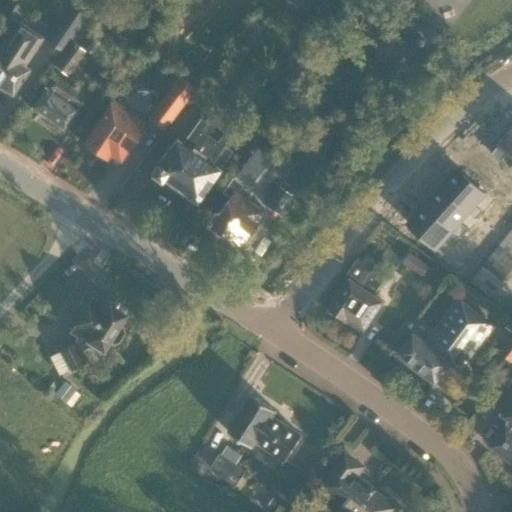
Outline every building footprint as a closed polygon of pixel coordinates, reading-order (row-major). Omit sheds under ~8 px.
[(46,39),(61,49),(86,13),(70,3),(46,39)] [(0,87),(10,95),(27,70),(22,66),(40,39),(16,22),(0,44),(0,87)] [(255,34),(246,28),(238,40),(246,46),(255,34)] [(148,46),(156,52),(166,38),(158,32),(148,46)] [(85,50),(94,56),(101,45),(93,39),(85,50)] [(83,53),(71,43),(54,64),(66,74),(83,53)] [(60,129),(83,96),(63,82),(65,80),(61,77),(60,79),(52,73),(28,106),(60,129)] [(178,75),(146,118),(164,131),(196,88),(178,75)] [(144,125),(111,102),(82,143),(105,160),(108,155),(119,162),(144,125)] [(227,122),(227,121),(226,120),(226,119),(224,117),(223,116),(221,115),(219,114),(218,114),(215,114),(214,114),(212,114),(212,115),(211,115),(210,115),(210,116),(209,116),(205,122),(205,121),(199,118),(190,132),(181,145),(172,139),(146,178),(156,184),(157,182),(183,200),(185,198),(194,205),(231,150),(223,145),(227,138),(224,135),(223,134),(227,128),(228,127),(228,126),(228,125),(228,124),(228,123),(227,122)] [(511,154),(511,127),(491,154),(501,161),(508,152),(511,154)] [(260,163),(250,155),(233,177),(242,184),(242,185),(242,186),(260,163)] [(458,168),(441,187),(468,212),(475,219),(482,212),(474,205),(485,193),(458,168)] [(212,213),(207,220),(209,226),(208,227),(211,229),(214,233),(218,235),(223,236),(224,237),(238,247),(261,212),(235,194),(242,185),(242,184),(233,177),(232,176),(222,192),(229,197),(219,212),(212,213)] [(265,204),(278,213),(291,193),(279,184),(265,204)] [(460,221),(468,212),(441,187),(440,188),(424,205),(459,237),(461,238),(469,229),(460,221)] [(443,254),(459,237),(424,205),(408,223),(443,254)] [(511,253),(511,238),(509,236),(501,245),(511,253)] [(511,269),(511,253),(501,245),(494,255),(511,269)] [(423,276),(430,266),(409,252),(402,263),(423,276)] [(505,279),(511,270),(511,269),(494,255),(486,264),(505,279)] [(383,285),(370,276),(373,271),(358,261),(346,280),(350,283),(330,312),(346,323),(347,321),(364,332),(383,304),(374,298),(383,285)] [(498,288),(505,279),(486,264),(479,273),(498,288)] [(490,297),(498,288),(479,273),(472,282),(490,297)] [(124,315),(97,298),(94,301),(91,299),(71,331),(78,336),(74,343),(74,342),(60,350),(70,370),(84,363),(78,351),(92,344),(102,350),(108,341),(112,344),(118,342),(123,333),(122,328),(118,325),(124,315)] [(473,304),(469,309),(460,302),(426,346),(414,336),(398,356),(435,385),(450,365),(460,373),(495,329),(472,311),(476,307),(473,304)] [(65,382),(55,394),(71,406),(80,394),(65,382)] [(256,444),(286,463),(303,438),(273,418),(277,413),(252,397),(228,434),(253,450),(256,444)] [(511,400),(500,416),(511,424),(507,429),(505,428),(491,447),(511,463),(511,400)] [(209,469),(236,485),(246,470),(219,453),(209,469)] [(394,511),(397,509),(355,477),(362,468),(346,456),(321,488),(345,506),(340,511),(394,511)] [(269,511),(282,511),(289,501),(278,494),(277,497),(274,497),(268,505),(269,508),(268,511),(269,511)]
